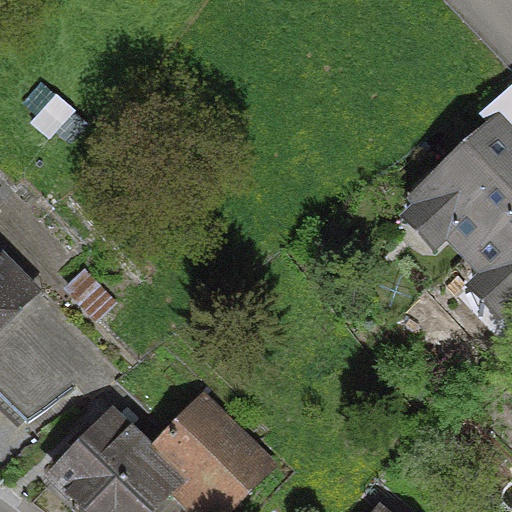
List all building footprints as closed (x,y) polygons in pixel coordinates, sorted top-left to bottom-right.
[(76,111),(42,81),(23,101),(38,115),(32,122),(50,138),(57,131),(76,111)] [(511,84),(481,113),(489,121),(500,111),(511,123),(511,84)] [(90,125),(76,111),(57,131),(71,145),(90,125)] [(447,239),(464,258),(511,213),(511,123),(500,111),(489,121),(407,198),(413,204),(401,214),(435,250),(447,239)] [(0,329),(41,289),(0,246),(0,205),(3,202),(0,198),(0,329)] [(511,213),(464,258),(479,273),(466,285),(499,321),(511,308),(511,213)] [(117,303),(86,268),(62,288),(93,324),(117,303)] [(119,372),(41,289),(0,329),(0,390),(29,421),(77,386),(92,400),(119,372)] [(234,511),(281,464),(204,391),(153,444),(113,405),(45,476),(83,511),(155,511),(173,493),(193,511),(234,511)] [(393,511),(381,501),(371,511),(393,511)]
